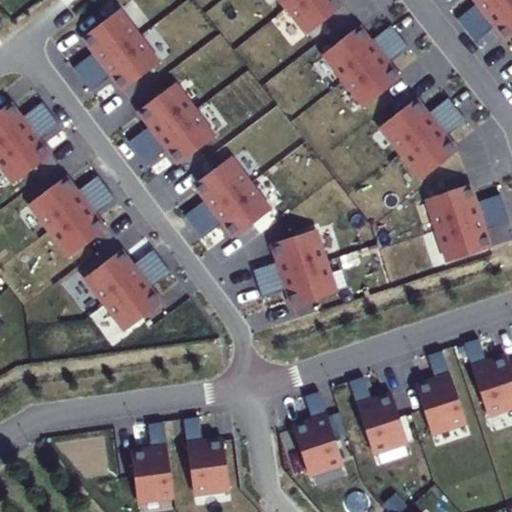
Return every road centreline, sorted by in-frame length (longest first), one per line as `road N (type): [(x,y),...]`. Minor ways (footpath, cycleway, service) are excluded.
road 1 (residential): [(19,40),(232,319),(250,386)]
road 2 (residential): [(250,386),(511,303)]
road 3 (residential): [(0,437),(49,415),(250,386)]
road 4 (residential): [(417,0),(511,121)]
road 5 (residential): [(250,386),(265,484),(287,511)]
